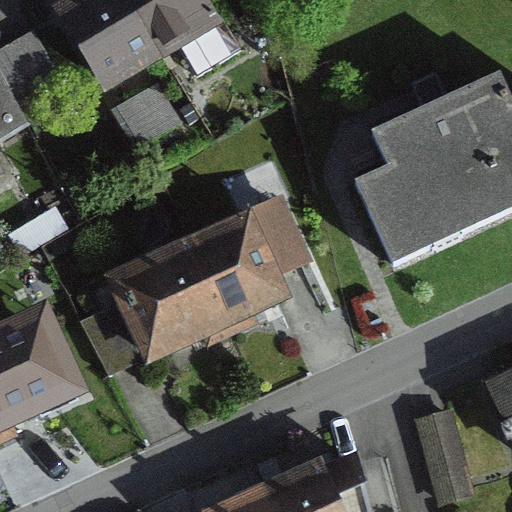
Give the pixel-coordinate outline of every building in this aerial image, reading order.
[(86,0),(60,17),(104,88),(155,57),(173,46),(193,81),(238,53),(217,18),(207,24),(192,0),(86,0)] [(0,83),(13,105),(56,80),(31,36),(0,53),(0,83)] [(386,173),(354,189),(391,269),(511,212),(511,115),(511,116),(495,81),(370,139),(386,173)] [(153,90),(118,110),(139,146),(174,125),(153,90)] [(122,305),(78,326),(106,379),(216,329),(224,326),(236,320),(278,300),(268,276),(300,262),(276,209),(188,250),(134,274),(144,296),(122,306),(122,305)] [(0,427),(6,425),(74,394),(49,340),(9,359),(0,338),(0,427)] [(511,383),(489,394),(504,428),(498,430),(504,443),(510,440),(511,444),(511,383)] [(446,418),(415,427),(436,504),(468,495),(446,418)] [(229,511),(366,511),(354,466),(337,474),(322,481),(317,471),(261,496),(262,497),(252,502),(229,511)]
